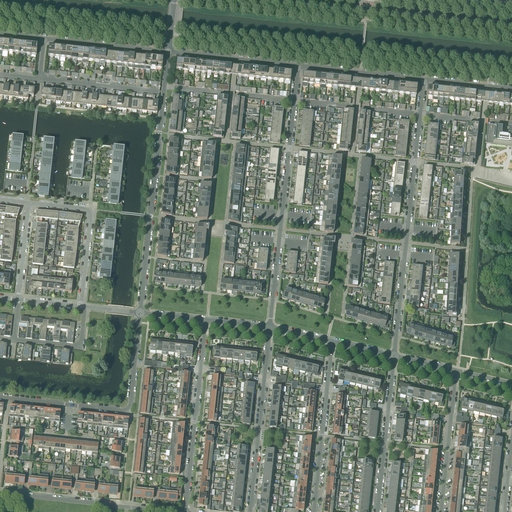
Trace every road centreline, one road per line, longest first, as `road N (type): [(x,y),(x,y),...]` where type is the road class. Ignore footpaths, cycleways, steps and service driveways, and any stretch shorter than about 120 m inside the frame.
road 1 (residential): [(393,356),(423,79)]
road 2 (residential): [(269,327),(298,66)]
road 3 (residential): [(140,313),(168,52)]
road 4 (residential): [(0,396),(127,409),(140,313)]
road 5 (residential): [(185,511),(206,320)]
road 6 (residential): [(249,511),(269,327)]
road 7 (residential): [(313,511),(332,342)]
road 8 (residential): [(168,52),(0,34)]
road 9 (residential): [(166,511),(0,493)]
road 10 (residential): [(376,511),(393,356)]
road 11 (tertiary): [(511,25),(367,9)]
road 12 (residential): [(441,511),(456,371)]
road 13 (residential): [(298,66),(168,52)]
road 14 (residential): [(423,79),(298,66)]
